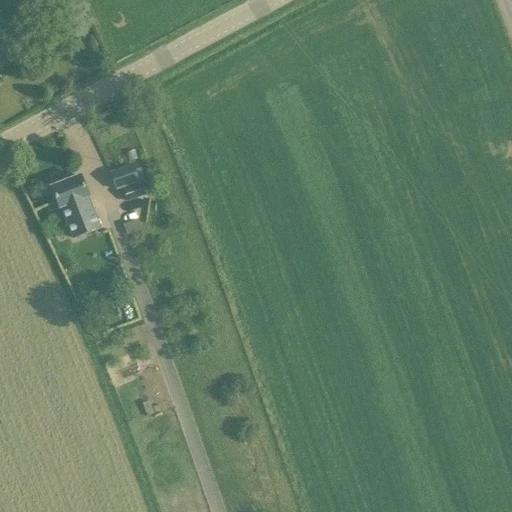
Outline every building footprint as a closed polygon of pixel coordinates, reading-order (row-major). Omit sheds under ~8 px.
[(22,58),(0,17),(0,64),(6,61),(9,65),(22,58)] [(110,172),(116,191),(123,188),(128,202),(148,195),(144,182),(139,183),(134,164),(110,172)] [(52,188),(60,209),(62,208),(74,238),(98,228),(86,199),(90,197),(81,177),(52,188)] [(138,220),(123,225),(127,235),(141,230),(138,220)] [(154,414),(148,401),(142,404),(147,417),(154,414)] [(150,428),(147,420),(139,422),(142,431),(150,428)]
